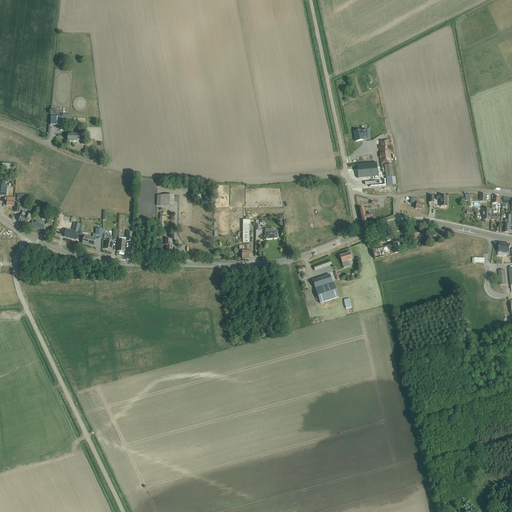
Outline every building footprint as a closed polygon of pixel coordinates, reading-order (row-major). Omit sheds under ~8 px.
[(70,115),(65,115),(65,117),(51,117),(50,125),(66,126),(66,122),(70,123),(70,115)] [(362,131),(354,133),(356,142),(363,141),(363,139),(367,138),(366,131),(362,132),(362,131)] [(81,141),(81,136),(77,135),(77,134),(68,134),(68,142),(77,142),(77,141),(81,141)] [(381,167),(384,166),(387,185),(396,184),(395,176),(393,177),(391,164),(388,139),(380,141),(380,146),(378,146),(381,167)] [(356,165),(357,179),(377,178),(376,163),(356,165)] [(440,200),(440,207),(447,206),(447,196),(437,197),(437,200),(440,200)] [(503,205),(503,204),(504,198),(494,196),(493,203),(503,205)] [(160,207),(173,207),(173,197),(161,197),(160,207)] [(4,202),(6,202),(6,206),(14,207),(15,199),(7,198),(5,198),(4,202)] [(415,209),(422,210),(424,204),(418,203),(419,202),(417,201),(415,209)] [(366,215),(364,208),(359,209),(360,216),(362,224),(367,223),(366,220),(372,219),(371,214),(366,215)] [(483,210),(483,220),(491,221),(491,220),(491,213),(492,210),(488,210),(486,210),(483,210)] [(21,216),(19,221),(27,225),(31,216),(27,214),(28,214),(23,212),(21,216)] [(491,213),(491,220),(496,221),(496,223),(499,223),(500,214),(497,214),(497,212),(493,212),(493,213),(491,213)] [(31,229),(41,232),(43,226),(38,225),(39,223),(35,222),(35,224),(32,224),(31,229)] [(65,232),(64,237),(76,240),(80,225),(74,223),(73,231),(67,230),(66,233),(65,232)] [(265,229),(266,240),(278,239),(277,232),(271,232),(271,229),(265,229)] [(434,235),(442,238),(444,231),(436,229),(434,235)] [(104,235),(104,240),(106,241),(104,249),(112,251),(113,246),(112,246),(113,242),(111,242),(112,237),(104,235)] [(82,244),(93,246),(95,239),(84,236),(82,244)] [(117,252),(125,252),(126,241),(118,240),(117,252)] [(397,243),(372,250),(375,260),(400,253),(397,243)] [(498,255),(498,256),(505,257),(505,256),(505,253),(509,254),(509,258),(511,257),(511,251),(511,250),(510,250),(511,245),(500,243),(499,252),(498,255)] [(239,251),(242,251),(242,259),(249,259),(249,246),(240,246),(239,251)] [(348,261),(351,259),(349,252),(339,255),(343,268),(349,265),(348,261)] [(330,261),(313,267),(315,271),(332,265),(330,261)] [(505,270),(498,271),(500,285),(506,285),(505,270)] [(312,280),(314,288),(320,304),(320,305),(324,304),(323,303),(341,298),(336,282),(335,283),(332,274),(312,280)]
